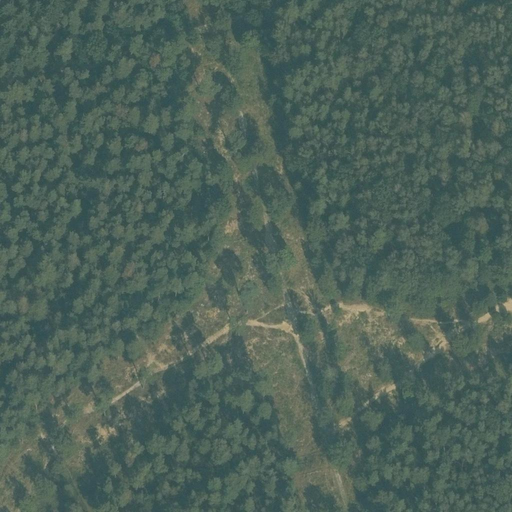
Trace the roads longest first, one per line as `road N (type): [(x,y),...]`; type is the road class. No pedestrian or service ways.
road 1 (track): [(287,301),(79,416),(17,511)]
road 2 (track): [(161,372),(109,294),(80,213),(50,81)]
road 3 (track): [(219,25),(287,301)]
road 4 (track): [(0,98),(219,25)]
road 5 (track): [(290,314),(327,435)]
